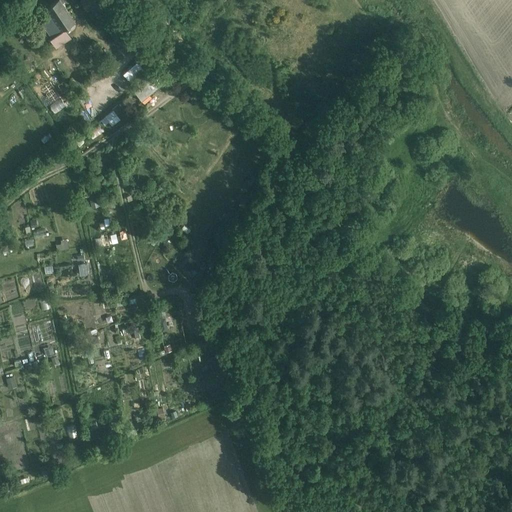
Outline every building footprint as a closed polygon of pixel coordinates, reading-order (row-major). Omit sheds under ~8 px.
[(57,0),(46,8),(52,17),(43,24),(53,38),(76,22),(62,3),(63,2),(64,2),(64,1),(64,0),(57,0)] [(80,0),(88,10),(100,0),(80,0)] [(113,35),(122,45),(127,40),(119,30),(113,35)] [(55,53),(61,49),(55,41),(49,45),(55,53)] [(173,60),(163,68),(134,92),(141,101),(180,69),(173,60)] [(104,131),(116,120),(112,115),(100,126),(104,131)] [(61,269),(61,279),(71,279),(70,269),(61,269)] [(172,332),(173,343),(182,342),(181,331),(172,332)] [(29,375),(39,373),(38,367),(28,369),(29,375)] [(38,427),(27,430),(28,436),(40,433),(38,427)] [(85,432),(87,438),(97,434),(95,428),(85,432)]
